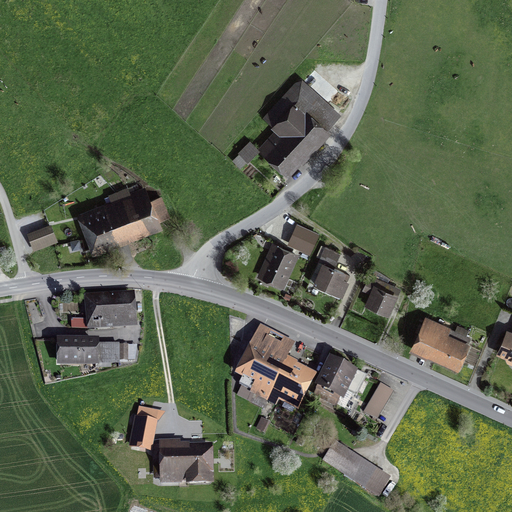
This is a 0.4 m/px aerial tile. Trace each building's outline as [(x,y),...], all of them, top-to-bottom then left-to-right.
[(336,116),(300,85),(269,121),(279,129),(262,149),(288,172),(325,130),(336,116)] [(250,143),(234,159),(241,166),(257,150),(250,143)] [(86,162),(79,166),(83,174),(90,170),(86,162)] [(113,196),(117,207),(88,220),(99,246),(157,222),(142,184),(113,196)] [(54,226),(30,235),(36,252),(60,243),(54,226)] [(319,238),(305,231),(298,246),(313,253),(319,238)] [(294,253),(274,244),(261,275),(282,284),(294,253)] [(346,264),(327,255),(315,283),(334,291),(346,264)] [(398,290),(375,280),(364,304),(386,315),(398,290)] [(141,297),(91,297),(91,319),(74,319),(74,330),(140,330),(141,297)] [(468,339),(422,319),(410,345),(457,365),(468,339)] [(241,386),(294,412),(312,376),(286,363),(294,346),(263,331),(241,375),(245,377),(241,386)] [(511,335),(504,332),(490,363),(511,372),(511,335)] [(95,367),(95,343),(65,343),(65,367),(95,367)] [(95,343),(95,367),(123,367),(123,343),(95,343)] [(360,378),(331,363),(316,393),(344,408),(360,378)] [(391,394),(377,387),(363,414),(377,421),(391,394)] [(154,421),(136,418),(131,446),(150,449),(154,421)] [(269,423),(261,419),(256,429),(264,432),(269,423)] [(387,479),(334,446),(325,460),(378,493),(387,479)] [(207,451),(160,450),(159,478),(207,479),(207,451)]
